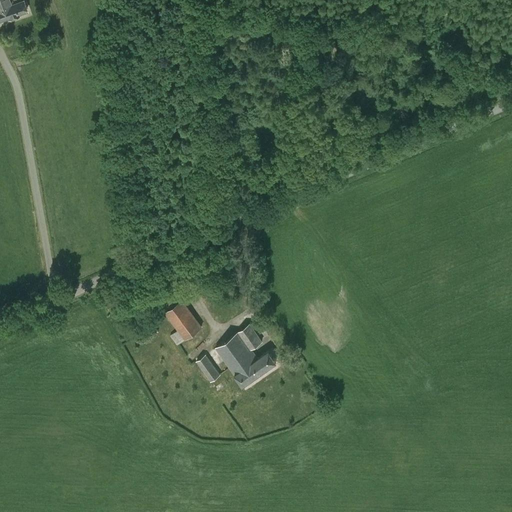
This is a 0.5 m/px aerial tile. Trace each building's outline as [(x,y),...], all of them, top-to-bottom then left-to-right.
[(0,0),(0,20),(8,17),(9,18),(18,15),(18,13),(27,10),(23,0),(22,0),(0,0)] [(178,330),(170,335),(177,345),(203,327),(183,299),(165,312),(178,330)] [(154,324),(145,329),(149,337),(158,331),(154,324)] [(250,324),(216,348),(242,385),(276,362),(268,351),(257,359),(250,349),(262,341),(250,324)] [(196,360),(210,381),(220,374),(206,354),(196,360)]
